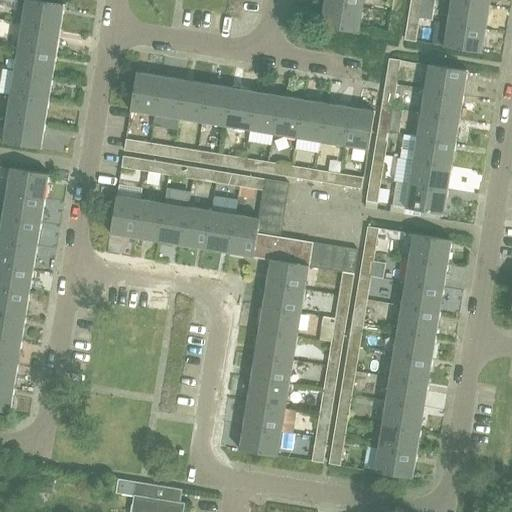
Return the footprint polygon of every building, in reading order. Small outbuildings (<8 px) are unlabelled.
[(34,0),(26,0),(23,23),(62,29),(64,14),(63,14),(64,6),(65,6),(66,5),(62,4),(34,0)] [(365,10),(366,0),(325,0),(325,3),(365,10)] [(393,0),(392,14),(403,16),(405,0),(393,0)] [(420,19),(423,0),(412,0),(410,17),(420,19)] [(492,6),(454,0),(451,0),(448,23),(488,30),(492,6)] [(321,27),(361,34),(365,10),(325,3),(321,27)] [(392,14),(388,38),(400,39),(403,16),(392,14)] [(406,40),(417,42),(420,19),(410,17),(406,40)] [(62,30),(62,29),(23,23),(19,47),(58,53),(60,37),(59,37),(60,30),(62,30)] [(484,54),(488,30),(448,23),(444,47),(484,54)] [(58,53),(19,47),(15,70),(54,77),(56,61),(55,61),(57,53),(58,53)] [(398,84),(402,61),(391,59),(387,82),(398,84)] [(426,89),(465,95),(468,80),(467,80),(468,72),(469,72),(469,71),(466,70),(430,65),(426,89)] [(54,77),(15,70),(11,94),(50,101),(53,85),(52,85),(53,77),(54,77)] [(131,110),(156,114),(162,75),(146,73),(146,74),(138,73),(139,72),(137,71),(134,91),(131,110)] [(162,75),(156,114),(179,118),(186,79),(170,77),(170,78),(162,77),(162,75)] [(179,118),(203,122),(209,83),(194,81),(194,82),(186,80),(186,79),(179,118)] [(383,106),(394,108),(398,84),(387,82),(383,106)] [(203,122),(227,126),(233,87),(217,84),(217,86),(210,84),(210,83),(209,83),(203,122)] [(233,87),(227,126),(251,130),(257,91),(241,88),(241,89),(233,88),(233,87)] [(465,96),(465,95),(426,89),(422,113),(461,119),(464,103),(463,103),(464,96),(465,96)] [(251,130),(274,134),(281,95),(265,92),(265,93),(257,92),(257,91),(251,130)] [(7,118),(46,124),(49,109),(48,108),(49,101),(50,101),(11,94),(7,118)] [(281,95),(274,134),(298,138),(304,99),(289,96),(288,97),(281,96),(281,95)] [(298,138),(322,141),(328,102),(312,100),(312,101),(304,100),(305,99),(304,99),(298,138)] [(322,141),(345,145),(352,106),(336,104),(336,105),(328,104),(328,102),(322,141)] [(352,106),(345,145),(370,149),(375,114),(376,114),(376,110),(360,108),(359,109),(352,107),(352,106)] [(379,130),(390,132),(394,108),(383,106),(379,130)] [(461,119),(422,113),(419,136),(458,143),(460,129),(459,129),(460,119),(461,119)] [(46,124),(7,118),(3,142),(39,148),(42,149),(45,132),(44,132),(45,124),(46,124)] [(390,132),(379,130),(375,154),(386,156),(390,132)] [(458,143),(419,136),(415,160),(454,166),(456,151),(455,151),(456,143),(458,143)] [(149,153),(151,142),(126,138),(124,149),(149,153)] [(149,153),(173,157),(175,146),(151,142),(149,153)] [(197,161),(199,150),(175,146),(173,157),(197,161)] [(197,161),(221,165),(222,154),(199,150),(197,161)] [(244,169),(246,158),(222,154),(221,165),(244,169)] [(386,156),(375,154),(371,178),(382,180),(386,156)] [(122,166),(147,170),(148,159),(123,155),(122,166)] [(244,169),(268,173),(270,162),(246,158),(244,169)] [(147,170),(170,174),(172,163),(148,159),(147,170)] [(411,184),(450,190),(452,174),(451,174),(453,167),(454,167),(454,166),(415,160),(411,184)] [(268,173),(292,177),(293,165),(270,162),(268,173)] [(196,167),(172,163),(170,174),(194,178),(196,167)] [(315,181),(317,169),(293,165),(292,177),(315,181)] [(194,178),(218,182),(219,171),(196,167),(194,178)] [(12,168),(8,191),(47,198),(51,174),(12,168)] [(315,181),(339,185),(341,173),(317,169),(315,181)] [(243,175),(219,171),(218,182),(241,186),(243,175)] [(363,189),(365,177),(341,173),(339,185),(363,189)] [(267,178),(243,175),(241,186),(265,190),(267,178)] [(264,192),(289,196),(291,182),(267,178),(265,190),(264,192)] [(382,180),(371,178),(368,201),(379,203),(382,180)] [(450,191),(450,190),(411,184),(407,208),(442,214),(446,215),(449,198),(448,198),(449,190),(450,191)] [(43,222),(47,198),(8,191),(4,215),(43,222)] [(264,192),(263,203),(287,207),(289,196),(264,192)] [(110,234),(135,238),(142,198),(117,194),(110,234)] [(166,202),(142,198),(135,238),(159,242),(166,202)] [(183,246),(189,206),(166,202),(159,242),(183,246)] [(285,218),(287,207),(263,203),(261,214),(285,218)] [(213,210),(189,206),(183,246),(207,250),(213,210)] [(237,214),(213,210),(207,250),(230,253),(237,214)] [(261,218),(260,218),(237,214),(230,253),(255,257),(259,233),(261,222),(261,218)] [(261,218),(261,222),(284,226),(285,218),(261,214),(260,218),(261,218)] [(43,222),(4,215),(0,239),(39,245),(43,222)] [(284,226),(261,222),(259,233),(282,236),(284,226)] [(369,226),(366,250),(376,251),(380,228),(369,226)] [(282,236),(259,233),(255,257),(271,260),(267,283),(307,290),(311,266),(315,242),(282,236)] [(414,233),(410,257),(450,263),(454,240),(414,233)] [(0,263),(35,269),(39,245),(0,239),(0,263)] [(311,266),(322,268),(326,243),(315,242),(311,266)] [(337,245),(326,243),(322,268),(333,270),(337,245)] [(333,270),(346,272),(350,247),(337,245),(333,270)] [(360,249),(350,247),(346,272),(356,274),(360,249)] [(372,275),(376,251),(366,250),(362,274),(372,275)] [(446,287),(450,263),(410,257),(407,281),(446,287)] [(0,287),(31,293),(35,269),(0,263),(0,287)] [(352,297),(356,274),(346,272),(342,295),(352,297)] [(358,298),(369,299),(372,275),(362,274),(358,298)] [(407,281),(403,305),(442,311),(446,287),(407,281)] [(303,314),(307,290),(267,283),(263,307),(303,314)] [(0,312),(27,317),(31,293),(0,287),(0,312)] [(342,295),(338,319),(348,321),(352,297),(342,295)] [(365,323),(369,299),(358,298),(354,321),(365,323)] [(438,335),(442,311),(403,305),(399,329),(438,335)] [(303,314),(263,307),(259,331),(299,337),(303,314)] [(0,312),(0,336),(24,341),(27,317),(0,312)] [(344,345),(348,321),(338,319),(334,343),(344,345)] [(361,347),(365,323),(354,321),(350,345),(361,347)] [(399,329),(395,352),(434,359),(438,335),(399,329)] [(296,361),(299,337),(259,331),(255,354),(296,361)] [(0,361),(20,364),(24,341),(0,336),(0,361)] [(341,368),(344,345),(334,343),(330,367),(341,368)] [(361,347),(350,345),(346,369),(357,371),(361,347)] [(431,383),(434,359),(395,352),(391,376),(431,383)] [(296,361),(255,354),(252,378),(292,385),(292,383),(296,361)] [(0,385),(16,388),(20,364),(0,361),(0,385)] [(337,392),(341,368),(330,367),(326,390),(337,392)] [(343,393),(354,395),(357,371),(346,369),(343,393)] [(427,407),(431,383),(391,376),(387,400),(427,407)] [(252,378),(248,402),(288,408),(292,385),(252,378)] [(0,385),(0,410),(12,412),(16,388),(0,385)] [(333,416),(337,392),(326,390),(322,414),(333,416)] [(350,419),(354,395),(343,393),(339,417),(350,419)] [(423,430),(427,407),(387,400),(384,424),(423,430)] [(284,432),(288,408),(248,402),(244,425),(284,432)] [(322,414),(318,438),(329,440),(333,416),(322,414)] [(339,417),(335,440),(346,442),(350,419),(339,417)] [(419,454),(423,430),(384,424),(380,448),(419,454)] [(240,449),(280,456),(284,432),(244,425),(240,449)] [(325,463),(329,440),(318,438),(314,461),(325,463)] [(342,466),(346,442),(335,440),(331,464),(342,466)] [(376,472),(415,478),(419,454),(380,448),(376,472)] [(132,511),(184,511),(186,502),(167,499),(169,486),(120,478),(118,491),(135,494),(132,511)]
